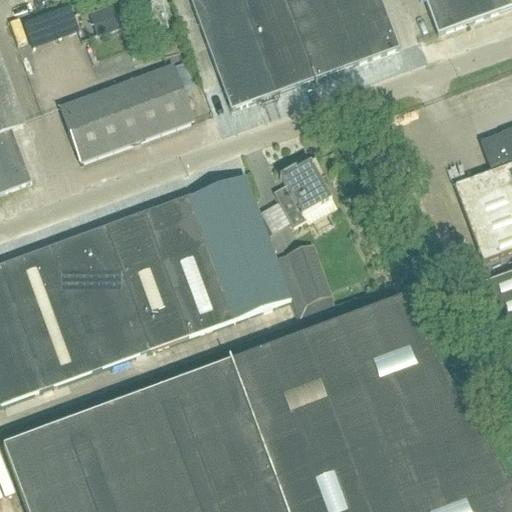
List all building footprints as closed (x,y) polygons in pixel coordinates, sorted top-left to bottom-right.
[(188,0),(232,116),(399,55),(378,0),(188,0)] [(422,0),(437,40),(511,12),(511,10),(508,0),(422,0)] [(120,10),(96,17),(101,38),(126,31),(120,10)] [(35,52),(81,34),(74,18),(28,35),(35,52)] [(0,62),(0,199),(32,188),(12,135),(25,131),(0,62)] [(194,129),(174,73),(60,114),(81,170),(194,129)] [(511,135),(481,147),(492,178),(454,192),(482,268),(511,257),(511,135)] [(418,159),(404,164),(408,175),(422,171),(418,159)] [(294,235),(306,228),(308,231),(337,215),(311,169),(297,177),(296,175),(297,174),(296,173),(280,182),(291,202),(280,208),(275,199),(274,200),(294,235)] [(191,203),(125,227),(170,351),(290,307),(246,184),(191,204),(191,203)] [(0,413),(11,409),(151,358),(170,351),(125,227),(0,272),(0,413)] [(312,252),(288,261),(303,303),(328,294),(312,252)] [(511,278),(485,288),(506,346),(511,343),(511,278)] [(400,307),(303,343),(365,511),(511,511),(511,497),(460,409),(400,307)] [(365,511),(303,343),(127,409),(3,454),(24,511),(365,511)]
